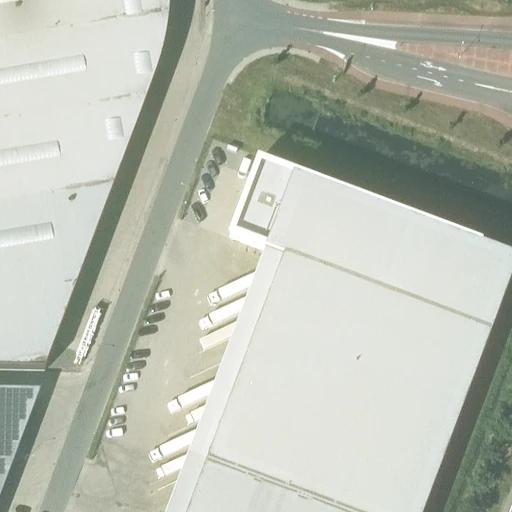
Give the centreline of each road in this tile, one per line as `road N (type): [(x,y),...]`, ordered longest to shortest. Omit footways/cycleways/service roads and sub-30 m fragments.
road 1 (unclassified): [(53,511),(230,18)]
road 2 (unclassified): [(511,44),(322,36)]
road 3 (unclassified): [(322,36),(459,79)]
